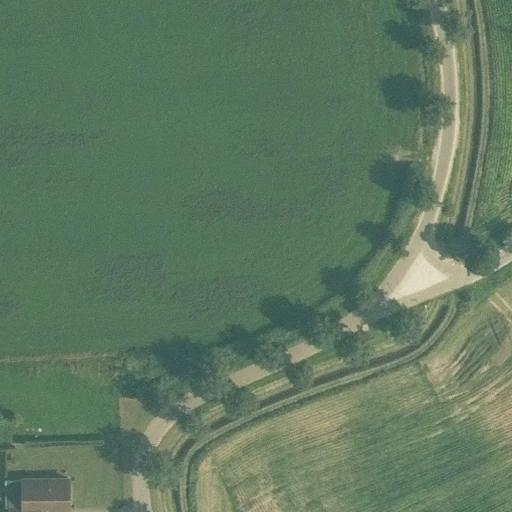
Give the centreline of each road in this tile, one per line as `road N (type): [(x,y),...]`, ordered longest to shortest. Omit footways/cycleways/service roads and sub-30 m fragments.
road 1 (unclassified): [(151,511),(146,447),(160,407),(356,315),(395,284)]
road 2 (unclassified): [(395,284),(442,209),(438,0)]
road 3 (unclassified): [(395,284),(457,274),(511,253)]
